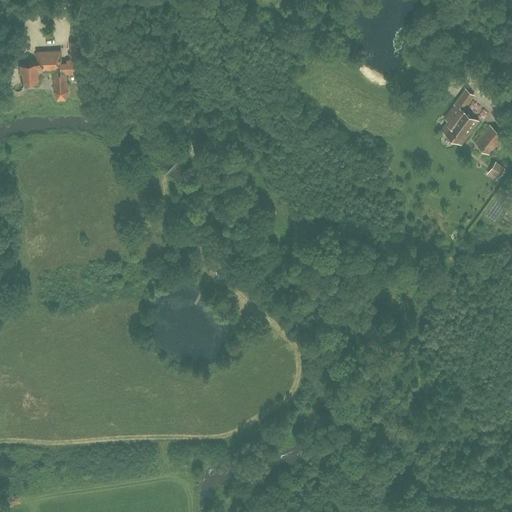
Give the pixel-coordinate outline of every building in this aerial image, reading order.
[(69,41),(69,56),(84,55),(83,41),(69,41)] [(55,69),(56,88),(68,88),(67,73),(75,72),(75,59),(67,60),(67,63),(61,63),(61,51),(38,52),(38,59),(30,60),(30,63),(22,63),(23,81),(26,85),(37,84),(40,80),(39,70),(55,69)] [(445,117),(449,119),(442,129),(462,143),(479,120),(464,109),(474,94),(466,88),(445,117)] [(504,136),(490,124),(476,142),(490,154),(504,136)] [(193,139),(196,153),(204,151),(201,137),(193,139)] [(497,162),(489,173),(497,179),(501,173),(503,175),(505,172),(503,170),(505,168),(497,162)]
